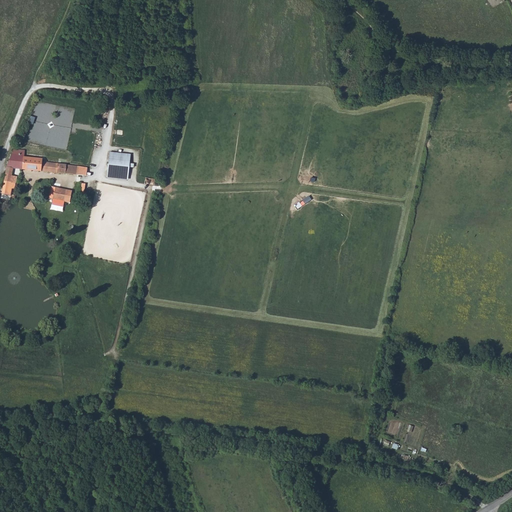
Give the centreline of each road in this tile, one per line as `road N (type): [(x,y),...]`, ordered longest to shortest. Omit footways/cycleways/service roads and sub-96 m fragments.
road 1 (track): [(511,66),(399,53),(342,0)]
road 2 (track): [(7,145),(70,0)]
road 3 (track): [(30,92),(169,89)]
